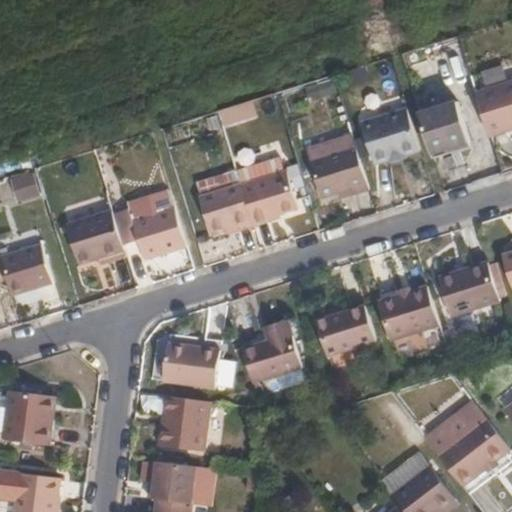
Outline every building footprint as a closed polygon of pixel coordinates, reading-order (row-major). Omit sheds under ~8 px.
[(443,81),(419,84),(423,108),(447,104),(443,81)] [(511,81),(476,93),(489,137),(511,129),(511,81)] [(253,100),(241,104),(245,118),(257,114),(253,100)] [(458,103),(421,114),(434,154),(471,143),(458,103)] [(241,104),(220,110),(224,125),(245,118),(241,104)] [(376,164),(422,149),(410,108),(363,123),(376,164)] [(353,134),(308,148),(312,161),(357,147),(353,134)] [(355,193),(370,189),(357,147),(312,161),(323,197),(338,193),(353,188),(355,193)] [(238,169),(243,183),(286,170),(282,156),(238,169)] [(286,170),(243,183),(243,185),(256,225),(274,220),(273,216),(301,207),(289,169),(286,170)] [(32,171),(10,178),(18,203),(40,196),(32,171)] [(214,233),(228,228),(240,224),(241,229),(256,225),(243,185),(203,197),(214,233)] [(340,198),(355,193),(353,188),(338,193),(340,198)] [(131,209),(115,214),(125,245),(139,240),(145,260),(188,246),(176,207),(135,221),(131,209)] [(81,264),(126,250),(125,245),(115,214),(114,211),(69,225),(81,264)] [(230,233),(241,229),(240,224),(228,228),(230,233)] [(13,295),(54,283),(43,245),(2,258),(13,295)] [(452,316),(502,300),(490,263),(440,278),(452,316)] [(399,290),(401,296),(413,292),(412,286),(399,290)] [(393,340),(442,325),(430,287),(413,292),(401,296),(381,302),(393,340)] [(331,355),(379,340),(368,305),(320,320),(331,355)] [(270,338),(244,346),(255,380),(304,365),(292,322),(267,329),(270,338)] [(164,384),(217,392),(222,350),(170,343),(164,384)] [(511,387),(498,397),(506,408),(511,403),(511,387)] [(52,444),(56,414),(48,412),(50,394),(14,389),(8,438),(52,444)] [(48,412),(56,414),(58,395),(50,394),(48,412)] [(206,451),(213,402),(170,396),(163,445),(206,451)] [(465,487),(488,470),(498,462),(510,453),(484,422),(442,455),(465,487)] [(4,458),(1,478),(14,480),(21,481),(24,460),(4,458)] [(58,511),(64,465),(24,460),(21,481),(20,488),(16,511),(58,511)] [(157,511),(192,511),(199,466),(160,460),(159,469),(157,481),(153,481),(151,497),(159,498),(157,511)] [(501,466),(498,462),(488,470),(491,474),(501,466)] [(404,505),(409,511),(439,511),(457,499),(432,467),(396,495),(404,505)]
